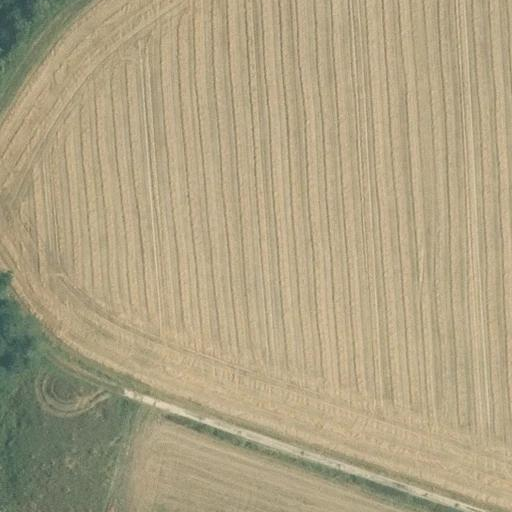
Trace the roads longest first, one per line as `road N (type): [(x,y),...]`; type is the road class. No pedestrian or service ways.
road 1 (track): [(137,407),(448,511)]
road 2 (track): [(0,127),(70,17),(97,0)]
road 3 (track): [(137,407),(70,378),(0,332)]
